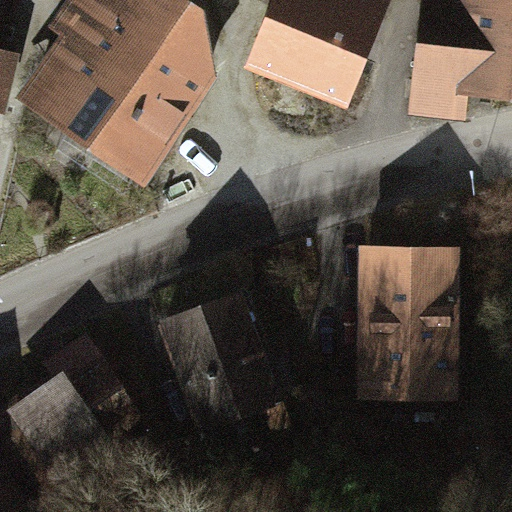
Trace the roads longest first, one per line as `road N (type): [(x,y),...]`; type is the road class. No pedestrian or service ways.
road 1 (residential): [(0,317),(266,198),(511,139)]
road 2 (unknown): [(0,254),(58,0)]
